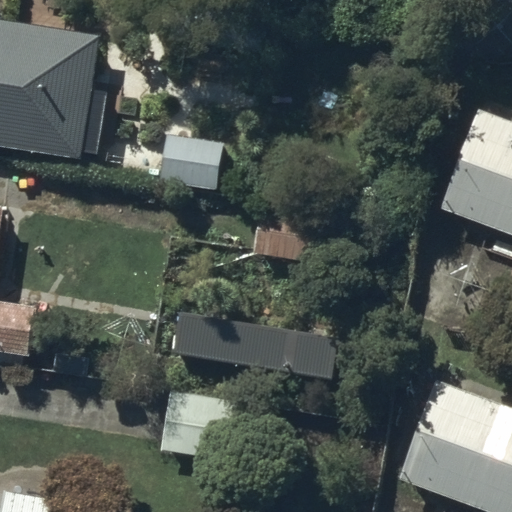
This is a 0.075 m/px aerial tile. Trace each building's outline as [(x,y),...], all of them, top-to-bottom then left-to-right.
[(0,146),(83,160),(86,140),(104,143),(114,83),(98,80),(105,39),(0,20),(0,146)] [(511,228),(511,121),(478,108),(441,201),(511,228)] [(167,132),(161,174),(224,184),(230,141),(167,132)] [(0,346),(29,351),(36,303),(0,297),(0,256),(8,201),(0,200),(0,346)] [(506,511),(511,511),(511,407),(436,378),(400,471),(506,511)] [(236,407),(169,397),(161,453),(228,463),(236,407)] [(55,511),(58,497),(7,487),(2,511),(55,511)]
